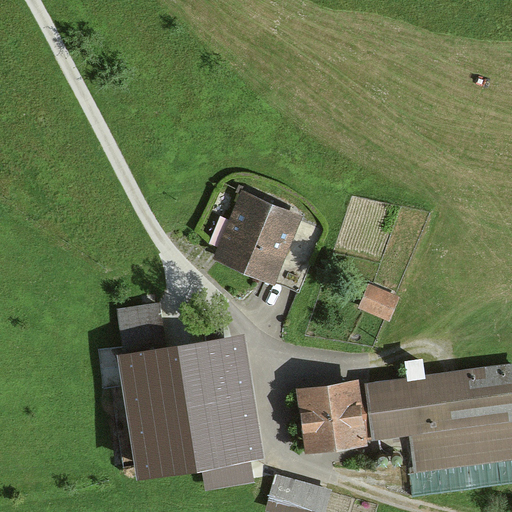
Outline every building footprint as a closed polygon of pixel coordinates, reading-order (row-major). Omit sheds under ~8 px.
[(291,220),(234,190),(199,256),(255,286),(291,220)] [(386,301),(360,288),(349,310),(375,324),(386,301)] [(225,345),(120,355),(131,474),(236,464),(225,345)] [(511,426),(504,367),(283,397),(290,448),(398,433),(404,474),(511,458),(511,426)] [(317,511),(323,494),(273,481),(267,505),(292,511),(317,511)]
